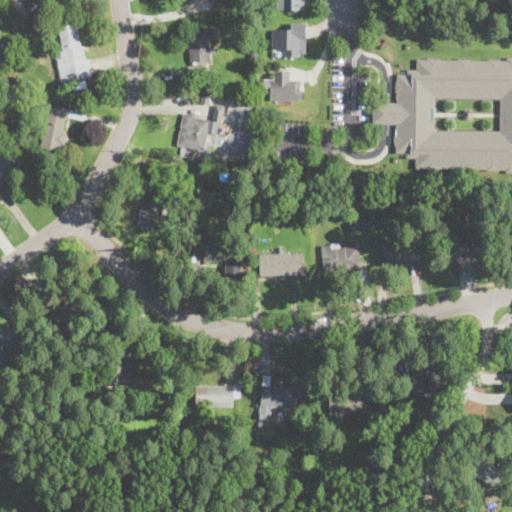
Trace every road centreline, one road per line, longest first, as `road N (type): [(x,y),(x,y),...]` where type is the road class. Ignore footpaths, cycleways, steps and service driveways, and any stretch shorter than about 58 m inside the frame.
road 1 (residential): [(511,292),(296,329),(222,328),(162,306),(73,217)]
road 2 (residential): [(121,0),(133,92),(125,122),(73,217),(0,266)]
road 3 (residential): [(484,298),(485,359),(433,445),(432,511)]
